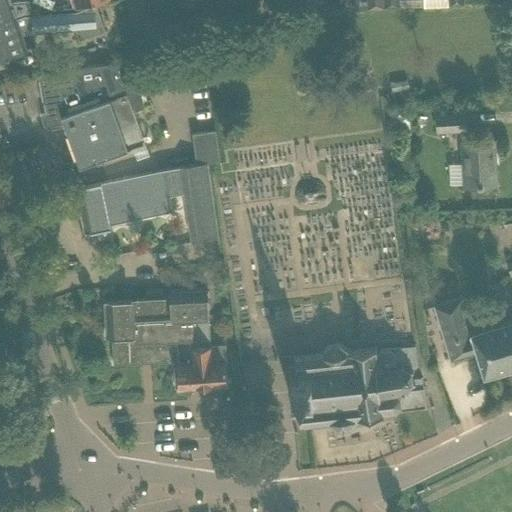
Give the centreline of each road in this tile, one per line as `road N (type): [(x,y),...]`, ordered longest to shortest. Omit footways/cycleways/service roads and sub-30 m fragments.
road 1 (unclassified): [(83,464),(275,494),(331,493)]
road 2 (tertiary): [(83,464),(0,250)]
road 3 (unclassified): [(348,490),(400,480),(511,422)]
